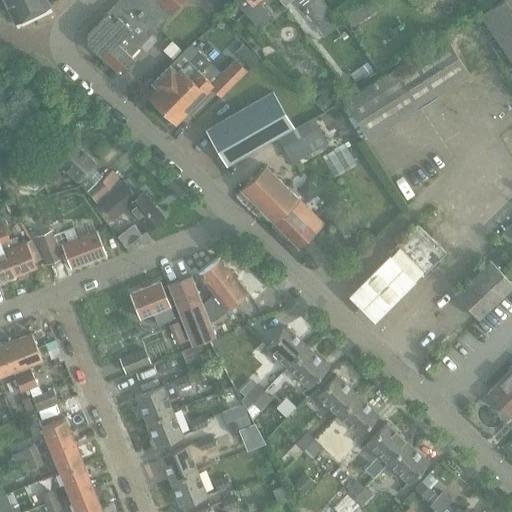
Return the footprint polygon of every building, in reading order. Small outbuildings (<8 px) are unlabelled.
[(32,12),(49,4),(47,0),(4,0),(15,21),(32,12)] [(129,56),(182,0),(117,0),(86,33),(86,38),(86,42),(118,72),(132,58),(129,56)] [(227,0),(206,0),(214,11),(227,0)] [(269,16),(256,0),(233,0),(241,10),(243,9),(256,26),(269,16)] [(295,0),(316,26),(332,13),(321,0),(295,0)] [(511,0),(501,0),(479,15),(511,63),(511,0)] [(354,2),(338,11),(349,28),(364,18),(354,2)] [(343,101),(367,138),(468,74),(497,55),(471,14),(441,33),(444,37),(343,101)] [(163,49),(173,59),(181,49),(171,40),(163,49)] [(244,71),(233,60),(221,72),(191,43),(168,66),(169,66),(143,92),(174,122),(210,87),(219,96),(244,71)] [(248,52),(239,61),(247,70),(257,61),(248,52)] [(367,62),(358,67),(363,76),(372,70),(367,62)] [(231,164),(277,137),(299,125),(279,90),(211,129),(231,164)] [(323,92),(314,102),(323,111),(332,101),(323,92)] [(311,118),(299,125),(277,137),(291,162),(326,143),(311,118)] [(39,173),(53,158),(87,191),(103,176),(91,164),(94,161),(71,139),(67,143),(61,137),(32,156),(33,159),(8,174),(7,172),(0,176),(0,181),(4,189),(14,184),(15,185),(38,171),(39,173)] [(345,141),(323,153),(335,174),(357,161),(345,141)] [(299,250),(324,225),(266,167),(242,192),(299,250)] [(112,169),(101,180),(109,190),(121,181),(112,169)] [(111,217),(127,205),(145,229),(162,216),(142,191),(135,197),(122,180),(121,181),(109,190),(97,199),(111,217)] [(0,213),(0,236),(15,274),(35,266),(25,239),(9,246),(7,238),(10,237),(4,222),(0,213)] [(399,251),(422,275),(445,254),(418,225),(395,246),(399,251)] [(61,242),(71,266),(105,253),(96,228),(61,242)] [(34,236),(44,263),(60,257),(50,230),(34,236)] [(0,279),(15,274),(0,236),(0,279)] [(377,323),(422,275),(399,251),(352,297),(377,323)] [(219,259),(199,275),(214,295),(202,304),(212,317),(244,291),(219,259)] [(477,319),(511,286),(511,284),(490,261),(454,294),(477,319)] [(214,335),(189,274),(165,283),(176,311),(177,311),(184,329),(182,330),(178,320),(169,324),(177,344),(185,340),(186,342),(189,340),(190,345),(214,335)] [(173,317),(169,306),(159,281),(129,293),(139,317),(152,312),(157,324),(173,317)] [(266,346),(287,366),(306,346),(285,326),(266,346)] [(31,332),(11,340),(28,386),(36,382),(30,368),(26,369),(25,365),(41,359),(31,332)] [(20,389),(28,386),(11,340),(0,344),(0,375),(16,369),(18,373),(14,374),(20,389)] [(209,362),(200,343),(181,352),(189,370),(209,362)] [(144,345),(118,356),(125,373),(151,362),(144,345)] [(287,366),(307,386),(327,365),(306,346),(287,366)] [(511,368),(487,394),(511,417),(511,415),(511,368)] [(317,394),(338,414),(357,394),(335,374),(317,394)] [(136,396),(146,420),(172,410),(168,400),(178,396),(176,390),(190,385),(187,375),(136,396)] [(240,399),(247,407),(264,390),(257,382),(240,399)] [(51,389),(32,396),(37,409),(56,401),(51,389)] [(271,397),(264,390),(247,407),(246,408),(251,418),(271,397)] [(359,434),(378,415),(357,394),(338,414),(359,434)] [(34,409),(29,397),(22,400),(22,401),(26,412),(34,409)] [(221,412),(226,423),(247,414),(243,404),(221,412)] [(156,445),(182,434),(172,410),(146,420),(156,445)] [(226,423),(229,433),(251,424),(247,414),(226,423)] [(207,425),(203,415),(189,421),(193,431),(207,425)] [(39,454),(50,449),(74,439),(65,416),(41,426),(46,440),(13,453),(17,463),(27,459),(39,454)] [(381,468),(406,442),(386,422),(366,442),(387,462),(381,468)] [(295,443),(302,450),(314,438),(307,431),(295,443)] [(201,450),(216,444),(212,434),(197,441),(201,450)] [(302,450),(310,457),(322,446),(314,438),(302,450)] [(59,471),(83,461),(74,439),(50,449),(59,471)] [(351,449),(344,442),(331,455),(339,462),(351,449)] [(407,482),(427,461),(406,442),(381,468),(388,476),(394,469),(407,482)] [(160,455),(170,480),(196,470),(186,445),(160,455)] [(339,462),(347,469),(359,456),(351,449),(339,462)] [(31,470),(43,465),(39,454),(27,459),(31,470)] [(92,483),(83,461),(59,471),(64,483),(40,492),(44,502),(56,497),(68,493),(92,483)] [(180,504),(206,494),(196,470),(170,480),(180,504)] [(435,509),(434,509),(437,511),(473,511),(472,511),(470,511),(453,511),(454,511),(447,504),(451,500),(442,491),(439,495),(430,487),(437,478),(429,471),(413,489),(430,504),(435,509)] [(303,493),(315,482),(305,472),(293,484),(303,493)] [(232,485),(228,475),(213,481),(217,490),(232,485)] [(331,503),(340,511),(364,486),(357,479),(346,491),(341,496),(338,496),(331,503)] [(92,483),(68,493),(75,511),(83,511),(100,505),(92,483)] [(364,486),(340,511),(353,511),(372,494),(364,486)] [(236,494),(221,500),(225,510),(250,500),(245,488),(236,492),(236,494)] [(44,502),(48,511),(53,511),(61,509),(56,497),(44,502)]
